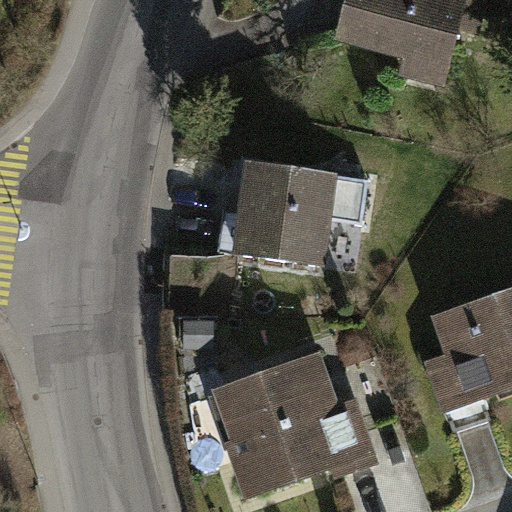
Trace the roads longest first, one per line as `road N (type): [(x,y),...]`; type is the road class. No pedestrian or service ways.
road 1 (secondary): [(95,248),(95,342),(118,511)]
road 2 (secondary): [(149,0),(112,113),(95,248)]
